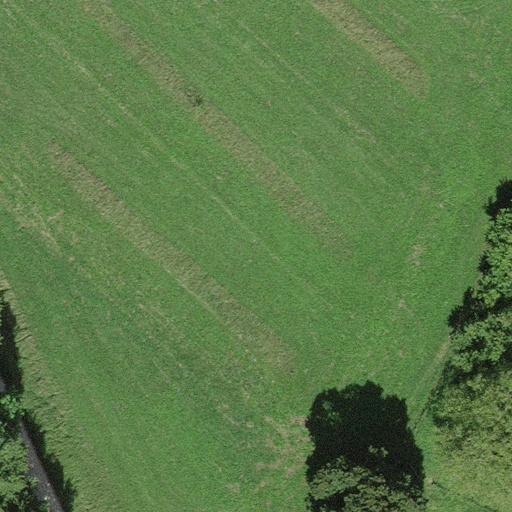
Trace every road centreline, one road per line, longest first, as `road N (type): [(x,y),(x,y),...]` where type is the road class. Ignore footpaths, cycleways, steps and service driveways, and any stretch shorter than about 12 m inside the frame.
road 1 (track): [(511,249),(345,511)]
road 2 (track): [(55,511),(0,394)]
